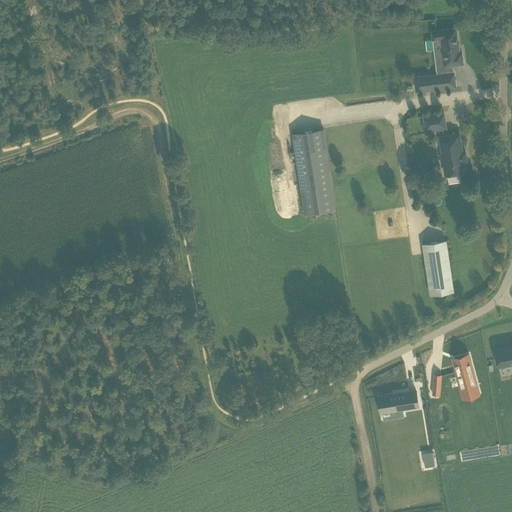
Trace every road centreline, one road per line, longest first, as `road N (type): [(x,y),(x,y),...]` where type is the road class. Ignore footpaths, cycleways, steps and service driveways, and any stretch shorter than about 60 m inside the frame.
road 1 (track): [(353,383),(261,425),(227,424),(215,414),(205,398),(155,120),(147,114)]
road 2 (unclassified): [(511,200),(504,157),(504,0)]
road 3 (track): [(147,114),(124,113),(0,160)]
road 4 (unclassified): [(499,298),(363,370)]
road 5 (track): [(363,370),(353,383),(375,511)]
